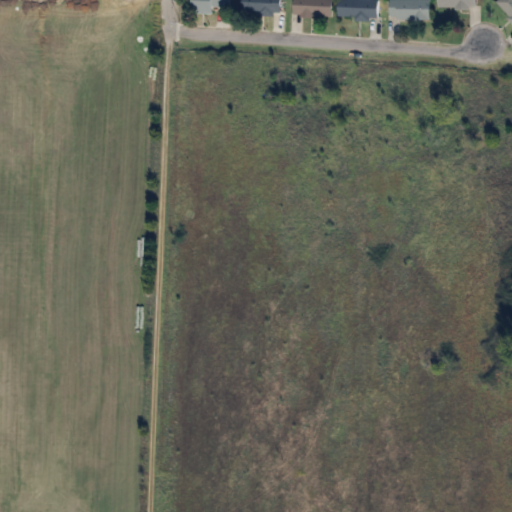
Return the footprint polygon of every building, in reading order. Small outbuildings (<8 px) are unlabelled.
[(194,0),(195,9),(231,9),(231,0),(194,0)] [(282,0),(243,0),(244,13),(282,14),(282,0)] [(295,0),(296,17),(333,17),(333,0),(295,0)] [(379,19),(379,0),(341,0),(341,19),(379,19)] [(432,0),(391,0),(391,20),(432,20),(432,0)] [(439,0),(439,9),(478,9),(478,0),(439,0)] [(511,0),(498,0),(496,2),(511,19),(511,0)]
